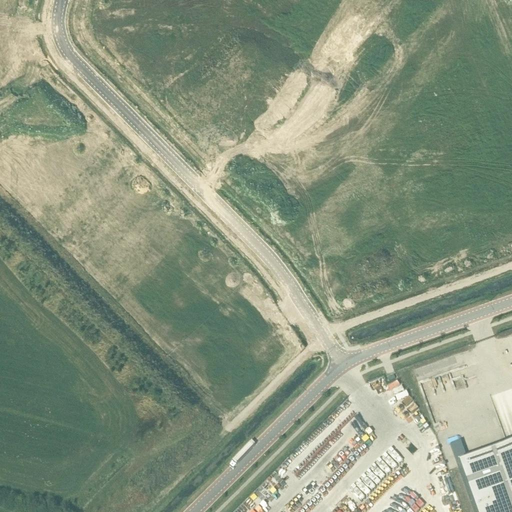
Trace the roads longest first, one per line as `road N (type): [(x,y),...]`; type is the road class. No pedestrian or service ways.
road 1 (unclassified): [(58,0),(53,31),(64,55),(266,256),(342,364)]
road 2 (unclassified): [(192,511),(342,364)]
road 3 (unclassified): [(342,364),(511,301)]
